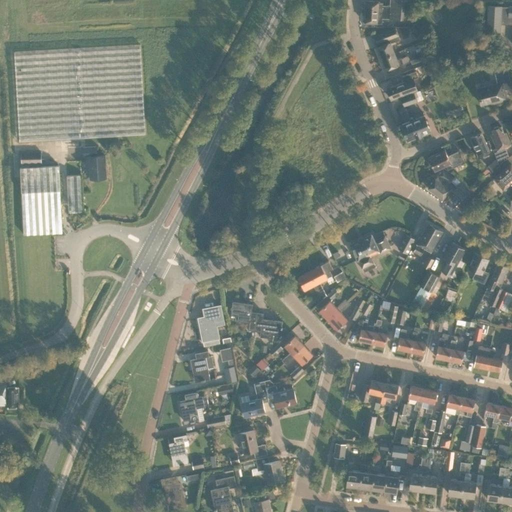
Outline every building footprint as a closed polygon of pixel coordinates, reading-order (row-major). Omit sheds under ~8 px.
[(412,0),(390,0),(390,5),(383,5),(383,2),(379,2),(379,1),(366,0),(365,22),(382,23),(382,17),(412,19),(412,0)] [(501,5),(488,5),(487,30),(500,30),(500,23),(511,23),(511,5),(509,6),(509,7),(501,7),(501,5)] [(378,56),(394,50),(391,42),(399,38),(395,28),(373,36),(377,46),(375,47),(378,56)] [(403,38),(409,36),(407,29),(400,32),(403,38)] [(145,134),(140,44),(14,51),(19,141),(145,134)] [(397,59),(394,50),(378,56),(383,70),(408,60),(406,56),(397,59)] [(423,59),(420,51),(409,55),(412,63),(423,59)] [(401,97),(414,92),(414,91),(417,90),(413,78),(418,76),(416,70),(403,75),(405,81),(387,88),(391,99),(401,96),(401,97)] [(495,73),(497,83),(477,88),(482,105),(496,101),(496,102),(507,99),(504,89),(511,87),(508,70),(495,73)] [(417,101),(414,92),(401,97),(404,105),(417,101)] [(297,166),(304,181),(375,147),(365,125),(349,133),(337,108),(314,118),(311,112),(295,120),(305,141),(310,139),(316,151),(313,153),(315,158),(297,166)] [(430,131),(424,115),(414,119),(413,116),(410,117),(411,120),(401,124),(407,139),(430,131)] [(500,126),(498,125),(494,126),(493,129),(492,129),(493,132),(490,133),(496,147),(492,149),(497,160),(509,155),(505,146),(511,143),(506,131),(504,132),(501,125),(500,126)] [(470,137),(478,155),(489,150),(481,132),(470,137)] [(97,155),(96,146),(84,146),(84,156),(89,155),(90,178),(107,177),(105,154),(97,155)] [(448,155),(445,149),(428,157),(435,170),(451,162),(453,167),(464,161),(459,149),(448,155)] [(295,151),(296,161),(309,161),(308,150),(295,151)] [(42,164),(41,151),(21,151),(22,165),(42,164)] [(511,164),(511,163),(493,178),(503,189),(507,186),(509,185),(511,187),(510,199),(511,199),(511,198),(511,164)] [(62,232),(59,164),(20,166),(24,234),(62,232)] [(492,164),(488,167),(493,172),(496,169),(492,164)] [(453,177),(443,169),(439,175),(438,174),(428,187),(442,198),(453,185),(449,182),(453,177)] [(70,211),(84,210),(82,174),(69,174),(70,211)] [(470,190),(461,182),(454,189),(463,197),(470,190)] [(442,230),(428,223),(417,244),(413,251),(420,254),(424,247),(431,251),(442,230)] [(371,234),(364,237),(365,240),(364,241),(368,249),(371,254),(379,250),(380,252),(391,247),(385,235),(374,240),(371,234)] [(415,239),(406,234),(398,248),(408,253),(415,239)] [(370,255),(371,254),(368,249),(364,241),(365,240),(364,237),(351,243),(358,260),(359,259),(364,270),(375,265),(370,255)] [(442,270),(453,276),(456,278),(465,261),(460,259),(466,249),(451,241),(442,257),(447,260),(442,270)] [(489,258),(475,252),(468,266),(476,270),(472,277),(484,283),(489,272),(483,269),(489,258)] [(435,259),(427,255),(422,264),(429,268),(435,259)] [(310,270),(322,294),(325,292),(319,281),(332,275),(329,270),(333,268),(329,260),(310,270)] [(491,296),(488,302),(497,306),(504,289),(499,287),(508,266),(498,262),(484,293),(491,296)] [(319,295),(322,294),(310,270),(298,276),(304,289),(313,284),(319,295)] [(440,275),(429,270),(412,301),(427,309),(436,293),(431,291),(440,275)] [(346,277),(342,271),(334,276),(337,281),(346,277)] [(339,292),(335,287),(328,294),(332,299),(339,292)] [(504,289),(497,306),(494,313),(499,315),(501,308),(503,309),(510,292),(504,289)] [(319,309),(328,319),(348,300),(345,298),(336,306),(330,299),(319,309)] [(255,330),(257,311),(252,311),(253,303),(233,300),(231,314),(238,315),(238,320),(250,321),(249,329),(255,330)] [(348,300),(328,319),(337,328),(347,319),(341,312),(350,303),(348,300)] [(372,304),(367,301),(361,311),(366,314),(372,304)] [(398,305),(392,304),(388,320),(394,322),(398,305)] [(362,308),(355,305),(349,315),(356,319),(362,308)] [(223,319),(220,307),(208,309),(209,315),(199,317),(204,345),(220,342),(215,320),(223,319)] [(406,310),(400,308),(397,322),(403,323),(406,310)] [(257,311),(255,330),(261,331),(260,336),(273,338),(273,332),(281,333),(282,320),(262,318),(263,312),(257,311)] [(437,318),(431,317),(429,327),(435,328),(437,318)] [(377,323),(377,318),(376,322),(374,321),(374,325),(367,323),(367,320),(363,319),(359,339),(372,342),(374,330),(373,330),(375,322),(377,323)] [(374,330),(372,342),(385,345),(387,333),(378,331),(380,324),(381,324),(382,319),(377,318),(377,323),(375,322),(373,330),(374,330)] [(444,319),(438,318),(435,329),(441,330),(444,319)] [(488,325),(477,322),(473,337),(480,339),(482,331),(486,332),(488,325)] [(413,330),(411,338),(413,339),(410,350),(423,353),(426,342),(416,340),(418,332),(419,332),(420,327),(414,326),(413,330)] [(397,347),(410,350),(413,339),(411,338),(404,337),(406,328),(401,327),(397,347)] [(435,356),(448,359),(451,347),(449,347),(443,345),(445,338),(447,338),(449,333),(443,332),(442,336),(440,336),(435,356)] [(284,362),(304,344),(295,334),(285,344),(291,351),(282,359),(284,362)] [(451,338),(449,347),(451,347),(448,359),(461,362),(464,350),(454,348),(457,340),(451,338)] [(471,349),(473,340),(466,338),(464,348),(471,349)] [(243,347),(250,345),(248,339),(241,341),(243,347)] [(510,343),(504,342),(502,352),(508,354),(510,343)] [(271,359),(274,355),(283,348),(278,343),(270,351),(271,352),(267,355),(271,359)] [(304,344),(284,362),(287,365),(296,356),(302,363),(313,353),(304,344)] [(490,347),(483,346),(478,345),(474,364),(487,367),(489,356),(488,355),(490,347)] [(489,356),(487,367),(500,370),(502,359),(492,356),(494,348),(490,347),(488,355),(489,356)] [(209,355),(208,350),(195,352),(196,357),(191,358),(195,381),(210,378),(208,367),(214,366),(212,355),(209,355)] [(267,364),(262,359),(257,363),(263,368),(267,364)] [(260,369),(255,363),(248,370),(254,376),(260,369)] [(304,370),(300,364),(290,373),(295,378),(304,370)] [(227,382),(237,380),(234,365),(224,368),(227,382)] [(270,378),(264,380),(268,398),(274,397),(276,407),(297,402),(293,387),(278,391),(276,384),(274,384),(273,382),(270,378)] [(375,401),(380,402),(385,382),(371,379),(370,383),(370,385),(364,383),(360,399),(368,401),(369,395),(370,391),(377,393),(376,397),(375,401)] [(7,386),(7,381),(0,380),(0,404),(4,405),(4,407),(18,407),(19,386),(7,386)] [(268,398),(264,380),(254,382),(258,397),(250,399),(249,393),(240,395),(245,416),(266,411),(263,401),(269,400),(268,398)] [(380,402),(381,402),(385,403),(387,395),(396,397),(399,385),(385,382),(380,402)] [(231,384),(217,387),(218,394),(233,391),(231,384)] [(421,399),(424,387),(411,384),(408,396),(418,398),(416,404),(415,403),(414,408),(420,410),(421,405),(421,406),(423,399),(421,399)] [(421,399),(423,399),(429,400),(428,406),(427,406),(426,411),(431,412),(432,408),(433,408),(437,390),(424,387),(421,399)] [(203,396),(202,391),(184,394),(185,399),(180,400),(181,406),(182,406),(185,421),(191,420),(191,421),(199,420),(195,398),(203,396)] [(459,407),(462,396),(449,393),(446,404),(456,406),(455,412),(459,413),(460,407),(459,407)] [(459,407),(460,407),(468,409),(466,415),(471,416),(475,399),(462,396),(459,407)] [(497,415),(500,404),(487,401),(484,413),(494,415),(491,426),(495,427),(497,421),(498,416),(497,415)] [(408,403),(401,402),(399,413),(405,414),(408,403)] [(497,415),(498,416),(505,417),(504,423),(509,424),(511,410),(511,406),(500,404),(497,415)] [(398,411),(391,409),(388,423),(395,425),(398,411)] [(446,410),(440,409),(436,430),(441,432),(446,410)] [(224,414),(211,417),(206,418),(208,427),(226,423),(224,414)] [(384,418),(378,416),(376,424),(383,425),(384,418)] [(436,419),(429,418),(427,427),(434,429),(436,419)] [(486,425),(476,423),(472,445),(481,447),(486,425)] [(475,425),(469,424),(465,440),(462,440),(460,448),(469,450),(475,425)] [(372,439),(374,428),(369,427),(369,428),(368,434),(364,433),(363,436),(363,437),(372,439)] [(258,445),(254,428),(239,432),(244,453),(254,450),(255,456),(268,453),(265,443),(258,445)] [(188,439),(187,433),(174,436),(175,441),(169,442),(171,448),(172,448),(175,464),(181,462),(181,464),(189,462),(185,440),(188,439)] [(410,437),(402,435),(401,442),(409,444),(410,437)] [(451,438),(442,437),(440,445),(449,447),(451,438)] [(346,444),(336,442),(334,456),(344,458),(346,444)] [(392,444),(391,455),(406,457),(407,446),(392,444)] [(507,458),(509,451),(498,449),(496,455),(507,458)] [(454,451),(447,450),(445,469),(452,470),(454,451)] [(239,461),(238,454),(230,456),(231,463),(239,461)] [(269,461),(268,455),(256,458),(258,469),(265,468),(265,469),(268,483),(284,479),(282,468),(280,459),(273,461),(271,461),(269,461)] [(204,466),(203,459),(192,461),(193,468),(204,466)] [(387,459),(385,474),(386,474),(384,489),(397,491),(399,471),(390,470),(392,460),(387,459)] [(346,484),(359,486),(361,471),(360,471),(352,470),(353,462),(348,461),(347,470),(348,470),(346,484)] [(359,486),(372,488),(373,472),(372,472),(365,471),(366,463),(361,462),(360,471),(361,471),(359,486)] [(386,474),(385,474),(377,473),(378,465),(373,464),(372,472),(373,472),(372,488),(384,489),(386,474)] [(422,490),(424,474),(412,473),(410,488),(422,490)] [(424,474),(422,490),(435,491),(437,476),(424,474)] [(237,486),(235,475),(216,479),(217,488),(212,489),(216,511),(233,511),(234,511),(229,487),(237,486)] [(178,483),(177,476),(162,479),(164,485),(166,484),(170,507),(185,504),(180,482),(178,483)] [(461,495),(463,479),(450,478),(448,493),(461,495)] [(463,479),(461,495),(474,496),(476,481),(463,479)] [(500,500),(502,484),(489,483),(487,498),(500,500)] [(511,485),(502,484),(500,500),(511,501),(511,485)] [(275,497),(274,491),(253,495),(256,511),(271,511),(269,498),(275,497)] [(252,505),(250,498),(243,500),(245,507),(252,505)]
